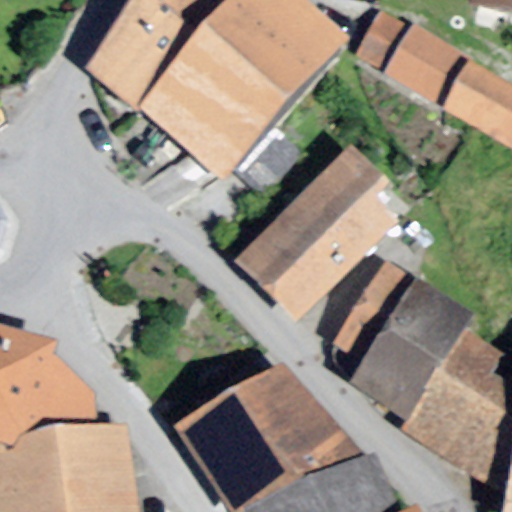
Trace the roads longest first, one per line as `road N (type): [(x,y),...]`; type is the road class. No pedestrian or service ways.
road 1 (residential): [(49,225),(157,231),(437,511)]
road 2 (residential): [(28,286),(149,432),(199,511)]
road 3 (residential): [(121,0),(30,187)]
